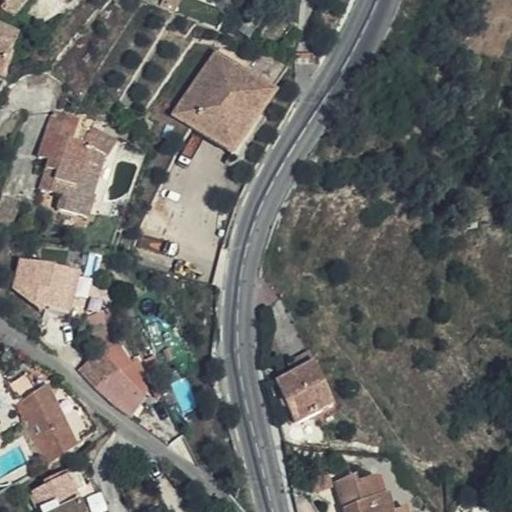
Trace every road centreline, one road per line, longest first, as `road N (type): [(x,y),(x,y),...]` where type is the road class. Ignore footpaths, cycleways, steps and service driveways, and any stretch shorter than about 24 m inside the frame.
road 1 (tertiary): [(274,511),(241,365),(235,311),(244,251),(282,161),(375,0)]
road 2 (residential): [(235,511),(189,466),(125,426),(0,323)]
